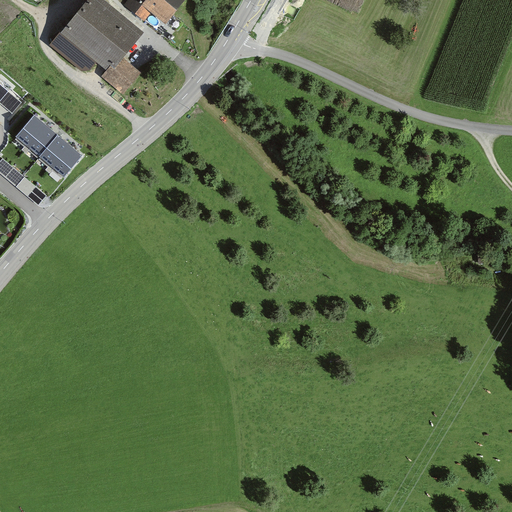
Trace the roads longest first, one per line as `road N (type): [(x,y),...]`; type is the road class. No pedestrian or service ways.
road 1 (tertiary): [(0,275),(48,218),(200,80),(228,41)]
road 2 (unclassified): [(228,41),(285,54),(424,113),(511,128)]
